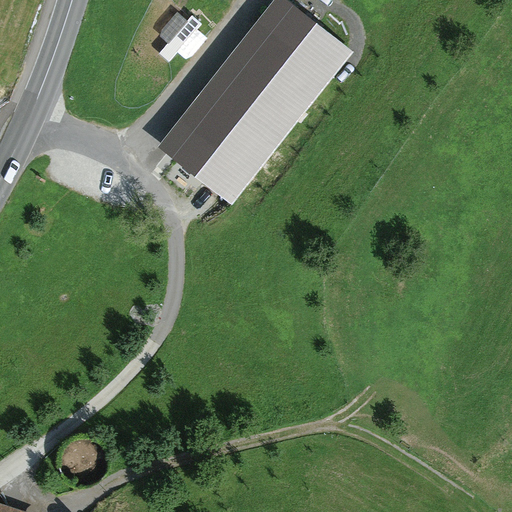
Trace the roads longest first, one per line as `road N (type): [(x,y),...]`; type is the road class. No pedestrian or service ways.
road 1 (track): [(14,463),(40,499),(61,505),(160,465),(322,425),(387,445),(472,509)]
road 2 (primary): [(71,0),(59,48),(0,181)]
road 3 (unknown): [(115,123),(131,0)]
